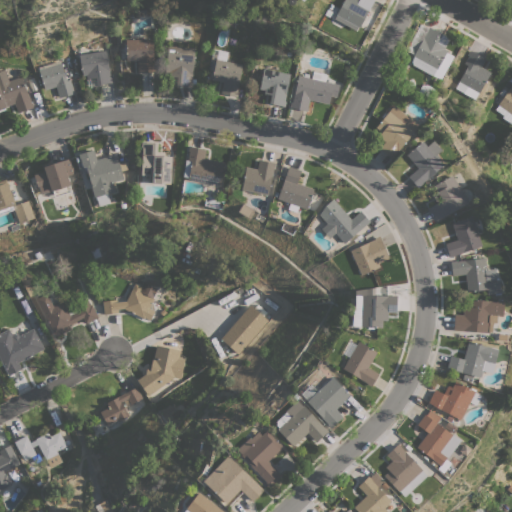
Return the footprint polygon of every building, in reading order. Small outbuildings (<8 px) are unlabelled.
[(334,18),(343,0),(373,0),(359,27),(358,26),(355,30),(334,18)] [(420,23),(428,28),(429,26),(449,38),(443,48),(447,50),(446,52),(453,56),(439,79),(412,64),(411,61),(414,56),(413,55),(414,54),(407,50),(406,48),(420,23)] [(153,38),(154,72),(137,72),(137,60),(126,60),(125,39),(153,38)] [(195,48),(191,82),(192,82),(191,87),(176,86),(177,77),(169,76),(169,72),(165,72),(168,45),(195,48)] [(220,93),(223,81),(211,79),(215,59),(216,59),(218,49),(227,51),(225,61),(242,64),(236,91),(238,92),(237,97),(220,93)] [(79,54),(105,50),(110,77),(111,77),(112,82),(97,85),(95,77),(87,79),(86,74),(82,75),(79,54)] [(485,58),(480,67),(490,72),(478,93),(474,99),(468,95),(471,89),(458,81),(467,65),(464,63),(468,55),(467,55),(470,50),(485,58)] [(57,61),(56,56),(57,56),(58,61),(59,60),(60,63),(61,62),(66,80),(70,79),(74,93),(59,98),(55,86),(44,90),(38,69),(39,69),(38,67),(57,61)] [(263,68),(290,74),(284,101),(285,101),(284,106),(269,103),(271,94),(264,93),(264,90),(259,89),(263,68)] [(27,93),(28,93),(31,102),(32,102),(33,107),(17,113),(14,103),(4,107),(5,110),(0,111),(0,70),(4,69),(8,81),(21,76),(27,93)] [(311,78),(313,71),(326,74),(325,81),(339,84),(334,104),(309,99),(306,111),(289,107),(290,102),(292,102),(298,75),(311,78)] [(511,83),(511,123),(502,117),(507,111),(497,105),(511,83)] [(418,125),(392,158),(379,148),(385,141),(378,136),(381,132),(375,127),(393,104),(418,125)] [(422,141),(427,146),(433,140),(441,149),(436,154),(439,157),(438,159),(443,165),(422,182),(422,183),(417,187),(408,176),(417,168),(406,154),(422,141)] [(170,184),(151,183),(151,182),(148,181),(148,175),(141,175),(142,147),(141,147),(141,142),(157,142),(156,153),(164,153),(164,156),(171,156),(170,184)] [(224,162),(219,185),(187,179),(188,177),(182,176),(185,160),(187,160),(189,151),(187,151),(188,146),(205,149),(203,158),(224,162)] [(121,171),(123,179),(112,182),(114,191),(107,193),(109,203),(97,206),(95,197),(93,197),(90,186),(91,186),(86,166),(81,167),(81,164),(77,165),(74,155),(78,154),(78,153),(93,149),(96,159),(116,154),(118,164),(127,161),(127,169),(121,171)] [(69,157),(74,173),(67,175),(70,184),(69,185),(70,191),(54,196),(52,190),(48,192),(48,191),(39,194),(36,185),(31,186),(29,179),(34,178),(33,175),(44,171),(42,166),(69,157)] [(275,163),(274,168),(273,167),(272,170),(274,170),(274,173),(272,173),(267,195),(241,190),(245,169),(256,171),(258,159),(275,163)] [(288,166),(301,170),(296,183),(313,189),(306,209),(277,198),(288,166)] [(467,203),(436,221),(428,207),(436,203),(431,194),(438,191),(434,184),(452,175),(467,203)] [(0,181),(6,179),(15,204),(12,205),(13,209),(0,213),(0,181)] [(333,198),(351,219),(360,210),(370,221),(366,225),(365,224),(344,243),(334,233),(329,238),(320,228),(326,223),(318,214),(325,205),(333,198)] [(34,217),(19,223),(12,206),(28,200),(34,217)] [(471,216),(481,246),(455,254),(455,255),(449,257),(445,243),(456,239),(451,222),(471,216)] [(349,250),(375,239),(374,238),(379,235),(389,258),(378,263),(380,267),(360,275),(349,250)] [(465,274),(452,275),(450,261),(456,260),(456,261),(473,259),(473,256),(476,256),(476,258),(484,257),(485,269),(494,268),(495,279),(498,279),(500,292),(496,293),(497,295),(491,295),(491,293),(486,294),(486,289),(467,291),(465,274)] [(134,283),(141,287),(144,282),(157,289),(153,297),(154,298),(144,318),(123,308),(117,309),(118,312),(104,314),(102,301),(116,299),(117,302),(126,301),(134,283)] [(369,295),(392,296),(392,295),(397,295),(396,312),(388,311),(387,320),(382,320),(382,327),(352,326),(353,311),(355,311),(356,295),(357,295),(357,291),(360,291),(360,289),(369,288),(369,295)] [(63,301),(67,310),(76,306),(76,305),(87,300),(89,305),(91,304),(98,317),(85,323),(82,317),(74,321),(74,322),(70,324),(68,324),(70,329),(55,336),(49,324),(36,298),(46,293),(53,306),(63,301)] [(453,330),(454,314),(462,314),(463,306),(468,307),(469,299),(489,301),(489,300),(503,301),(502,316),(496,316),(496,323),(492,322),(491,332),(488,332),(488,333),(453,330)] [(250,304),(268,320),(238,354),(220,339),(250,304)] [(0,359),(0,332),(8,328),(12,334),(16,332),(19,336),(33,328),(44,348),(16,364),(19,369),(8,375),(0,359)] [(368,367),(378,373),(371,386),(366,384),(367,383),(342,368),(358,341),(376,352),(368,367)] [(446,368),(450,355),(462,359),(468,341),(486,346),(498,349),(494,363),(483,360),(481,370),(482,370),(480,377),(446,368)] [(146,366),(150,367),(152,358),(153,358),(156,345),(180,350),(178,358),(184,359),(180,378),(174,377),(159,387),(148,395),(137,379),(145,373),(146,366)] [(335,409),(342,416),(330,428),(327,424),(328,423),(306,401),(307,401),(301,394),(316,379),(318,382),(323,376),(327,381),(332,377),(349,395),(335,409)] [(475,405),(469,402),(459,419),(453,416),(450,422),(446,419),(449,413),(427,402),(434,389),(442,394),(447,385),(451,387),(455,381),(474,391),(474,392),(480,395),(475,405)] [(118,422),(117,419),(107,425),(100,412),(108,407),(106,403),(125,392),(136,387),(142,398),(130,404),(127,399),(122,402),(129,416),(118,422)] [(287,419),(302,405),(327,431),(316,442),(307,432),(293,446),(277,429),(278,428),(276,425),(276,421),(283,415),(287,419)] [(451,434),(452,433),(460,440),(446,458),(440,466),(432,460),(432,459),(416,447),(427,432),(417,424),(424,414),(425,415),(429,410),(440,417),(436,423),(451,434)] [(267,461),(281,476),(269,487),(265,482),(266,482),(262,478),(259,476),(260,475),(258,474),(255,472),(256,471),(255,470),(254,470),(250,467),(250,465),(240,454),(241,454),(236,449),(249,437),(250,438),(257,431),(261,435),(266,430),(278,443),(279,443),(282,447),(267,461)] [(62,461),(50,468),(37,444),(32,447),(35,454),(24,460),(21,454),(20,454),(14,442),(26,435),(30,442),(36,439),(35,438),(48,432),(50,436),(59,431),(66,445),(56,451),(57,453),(62,461)] [(404,496),(399,491),(398,492),(383,475),(388,470),(385,467),(391,460),(386,454),(398,443),(422,470),(421,470),(426,476),(404,496)] [(0,449),(10,444),(20,463),(3,472),(4,474),(6,473),(11,484),(0,489),(0,449)] [(227,455),(263,490),(252,501),(240,489),(226,503),(202,481),(227,455)] [(374,472),(388,486),(384,489),(380,485),(378,487),(391,501),(383,509),(385,511),(358,511),(353,507),(366,495),(357,486),(368,476),(369,477),(374,472)] [(223,511),(183,511),(186,509),(185,508),(198,492),(223,511)] [(113,511),(111,511),(102,511),(104,511),(99,503),(106,499),(113,511)]
